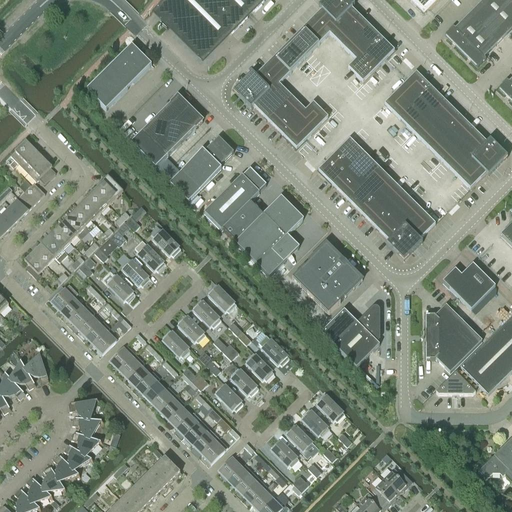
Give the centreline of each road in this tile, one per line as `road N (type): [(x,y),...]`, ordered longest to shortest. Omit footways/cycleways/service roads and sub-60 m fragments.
road 1 (unclassified): [(402,290),(205,93)]
road 2 (residential): [(0,261),(85,176),(0,90)]
road 3 (unclassified): [(402,290),(405,415),(489,420),(511,406)]
road 4 (unknown): [(282,170),(354,102),(440,184)]
road 5 (tertiary): [(511,138),(374,0)]
road 6 (residential): [(249,436),(259,446),(308,396),(291,379),(241,428)]
road 7 (residential): [(140,326),(149,335),(199,284),(183,269),(133,320)]
road 8 (residential): [(205,480),(94,373)]
road 9 (unclassified): [(511,182),(402,290)]
road 10 (residential): [(94,373),(0,277)]
road 11 (tertiary): [(298,0),(205,93)]
road 12 (tertiary): [(205,93),(115,5)]
